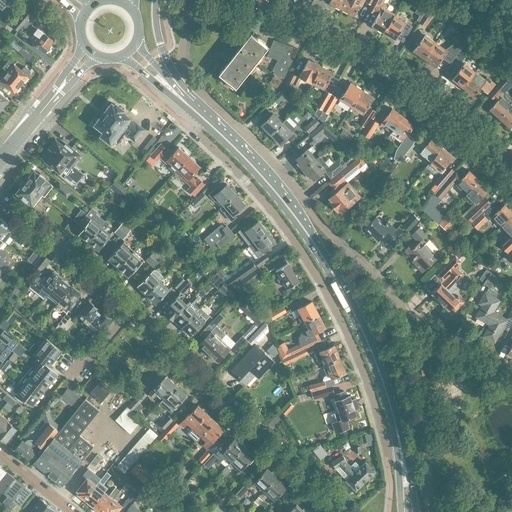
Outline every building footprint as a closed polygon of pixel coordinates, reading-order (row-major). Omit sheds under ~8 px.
[(330,0),(329,2),(341,9),(346,0),(330,0)] [(346,0),(341,9),(354,15),(359,5),(361,7),(364,0),(346,0)] [(371,25),(383,32),(390,22),(394,16),(384,10),(386,5),(382,3),(383,0),(373,0),(372,5),(368,10),(373,13),(374,13),(377,15),(371,25)] [(419,22),(425,27),(435,12),(429,7),(419,22)] [(27,10),(14,26),(19,30),(32,14),(27,10)] [(0,24),(4,28),(10,21),(0,12),(0,24)] [(403,21),(407,24),(412,17),(408,14),(403,21)] [(390,22),(383,32),(395,40),(396,38),(403,42),(412,26),(394,16),(390,22)] [(32,42),(45,52),(54,40),(33,24),(30,29),(37,35),(32,42)] [(413,51),(424,59),(436,42),(421,31),(416,38),(420,41),(413,51)] [(251,34),(240,47),(257,61),(268,48),(251,34)] [(436,42),(424,59),(435,67),(442,58),(450,63),(464,43),(458,39),(446,49),(436,42)] [(274,54),(279,42),(273,40),(267,56),(278,60),(272,71),(283,79),(292,61),(288,59),(293,47),(290,46),(285,59),(280,57),(274,54)] [(285,44),(279,42),(274,54),(280,57),(285,44)] [(290,46),(285,44),(280,57),(285,59),(290,46)] [(240,47),(229,61),(246,75),(257,61),(240,47)] [(298,49),(293,47),(288,59),(292,61),(298,49)] [(486,54),(481,50),(477,54),(482,59),(486,54)] [(313,81),(321,66),(308,59),(299,77),(291,73),(285,84),(291,87),(293,84),(297,86),(301,78),(311,83),(312,82),(313,81)] [(246,75),(229,61),(218,74),(236,88),(246,75)] [(464,63),(452,79),(463,88),(475,71),(464,63)] [(24,67),(21,70),(14,64),(0,81),(14,93),(28,76),(30,72),(30,70),(26,67),(24,67)] [(313,81),(311,83),(324,90),(333,72),(321,66),(313,81)] [(475,71),(463,88),(474,96),(479,88),(488,94),(496,84),(487,77),(485,79),(475,71)] [(511,96),(506,91),(511,84),(511,76),(507,72),(496,84),(488,94),(496,102),(489,109),(500,119),(511,104),(511,96)] [(269,82),(277,88),(282,81),(274,75),(269,82)] [(339,99),(351,107),(362,90),(350,82),(344,92),(339,99)] [(273,98),(277,103),(288,92),(284,88),(273,98)] [(362,90),(351,107),(352,107),(352,106),(359,111),(363,114),(367,107),(374,97),(362,90)] [(316,107),(323,110),(332,95),(325,91),(316,107)] [(0,108),(8,99),(0,92),(0,108)] [(332,95),(323,110),(328,113),(337,98),(332,95)] [(96,124),(95,125),(104,132),(101,135),(110,143),(113,139),(118,142),(129,128),(131,131),(128,135),(135,141),(144,129),(136,124),(136,125),(128,119),(129,118),(122,112),(123,110),(115,104),(114,106),(112,104),(111,105),(109,106),(106,109),(106,111),(101,118),(98,118),(96,121),(96,124)] [(511,104),(500,119),(510,127),(511,125),(511,104)] [(359,124),(365,128),(375,111),(369,107),(359,124)] [(380,124),(391,132),(403,116),(392,108),(380,124)] [(261,124),(271,134),(282,123),(273,113),(261,124)] [(403,116),(391,132),(403,140),(414,125),(403,116)] [(361,134),(369,138),(379,123),(371,118),(361,134)] [(282,123),(271,134),(280,144),(292,133),(295,129),(286,120),(282,123)] [(304,128),(308,133),(316,126),(312,121),(304,128)] [(309,135),(314,140),(327,129),(322,124),(309,135)] [(420,152),(430,161),(441,147),(431,138),(420,152)] [(403,156),(405,154),(413,144),(408,139),(397,152),(403,156)] [(73,179),(77,182),(83,174),(72,165),(79,155),(63,143),(62,145),(55,140),(42,157),(45,160),(61,172),(62,170),(68,174),(66,177),(71,181),(73,179)] [(176,172),(189,157),(179,147),(170,157),(165,152),(167,149),(161,144),(151,155),(157,161),(160,157),(170,166),(170,167),(170,168),(171,169),(171,170),(172,171),(173,171),(174,171),(175,171),(176,172)] [(410,159),(419,148),(413,144),(405,154),(410,159)] [(297,163),(303,170),(316,159),(311,153),(315,150),(311,146),(308,149),(307,149),(296,158),(299,162),(297,163)] [(430,190),(435,193),(449,176),(454,171),(446,164),(453,156),(441,147),(430,161),(432,162),(429,162),(426,167),(433,173),(438,172),(439,171),(443,175),(430,190)] [(304,171),(303,173),(306,177),(308,176),(309,177),(310,176),(314,180),(326,171),(331,178),(340,170),(351,161),(349,159),(345,162),(344,162),(341,158),(338,158),(328,166),(320,156),(316,159),(303,170),(304,171)] [(189,157),(176,172),(176,173),(176,174),(177,175),(178,176),(179,177),(180,177),(181,177),(182,177),(191,186),(188,189),(194,195),(204,184),(198,178),(196,181),(191,176),(200,166),(189,157)] [(330,204),(338,213),(340,211),(343,214),(354,204),(361,198),(348,183),(362,172),(363,173),(370,168),(361,157),(330,183),(335,189),(330,193),(333,196),(330,199),(332,202),(330,204)] [(449,176),(435,193),(421,209),(438,223),(444,216),(433,207),(441,199),(454,183),(456,184),(455,185),(465,194),(478,179),(469,170),(463,176),(456,169),(454,171),(449,176)] [(27,175),(23,180),(41,194),(44,196),(53,185),(44,178),(44,177),(39,174),(34,171),(30,175),(27,175)] [(489,189),(478,179),(465,194),(475,203),(473,205),(475,207),(467,214),(473,220),(491,203),(485,197),(484,198),(482,197),(489,189)] [(41,194),(23,180),(19,185),(20,188),(16,193),(21,196),(21,197),(26,201),(26,200),(32,205),(31,206),(33,207),(41,214),(45,208),(36,201),(41,194)] [(111,187),(124,197),(128,190),(116,180),(111,187)] [(53,188),(66,198),(72,191),(59,181),(53,188)] [(218,199),(224,205),(236,194),(226,184),(219,190),(216,187),(208,194),(215,202),(218,199)] [(203,192),(191,203),(196,208),(207,197),(203,192)] [(236,194),(224,205),(220,208),(231,221),(236,217),(234,215),(245,205),(236,194)] [(501,227),(502,226),(511,215),(511,212),(504,204),(499,209),(497,207),(493,206),(491,204),(472,221),(479,228),(488,219),(488,220),(491,217),(501,227)] [(83,228),(78,234),(88,242),(105,221),(96,214),(97,212),(92,207),(79,224),(83,228)] [(402,226),(408,232),(419,219),(414,214),(402,226)] [(500,245),(507,253),(511,248),(511,215),(502,226),(511,235),(500,245)] [(448,230),(450,232),(453,229),(451,228),(454,224),(445,216),(438,224),(447,232),(448,230)] [(376,217),(366,227),(367,229),(366,230),(369,234),(371,232),(378,240),(380,237),(384,241),(395,230),(387,222),(384,225),(376,217)] [(0,238),(4,241),(8,235),(14,240),(15,240),(20,243),(23,238),(13,230),(7,225),(7,224),(1,220),(0,219),(0,238)] [(105,221),(88,242),(98,250),(110,234),(104,230),(109,223),(105,220),(105,221)] [(238,232),(249,245),(267,232),(258,220),(250,226),(248,224),(238,232)] [(118,236),(127,226),(122,222),(114,233),(118,236)] [(63,231),(69,236),(76,227),(74,226),(69,223),(63,231)] [(222,224),(204,239),(211,247),(216,243),(231,230),(226,225),(224,227),(222,224)] [(118,236),(123,239),(131,229),(127,226),(118,236)] [(410,244),(404,249),(414,260),(413,262),(422,272),(424,270),(437,258),(439,256),(423,239),(427,235),(418,227),(410,234),(418,243),(413,247),(410,244)] [(231,230),(216,243),(220,248),(235,235),(231,230)] [(267,232),(249,245),(258,258),(254,261),(259,267),(269,259),(265,254),(264,254),(263,252),(275,243),(267,232)] [(0,245),(4,241),(0,238),(0,256),(0,268),(3,270),(9,262),(4,258),(7,253),(0,247),(0,245)] [(108,258),(118,267),(133,251),(124,242),(122,244),(122,243),(108,258)] [(133,251),(118,267),(128,276),(142,261),(143,260),(133,251)] [(155,251),(146,260),(149,264),(158,255),(155,251)] [(187,256),(197,266),(201,262),(191,252),(187,256)] [(34,264),(42,270),(50,260),(42,254),(34,264)] [(158,255),(149,264),(153,268),(162,259),(158,255)] [(441,284),(432,293),(448,308),(450,307),(455,311),(463,302),(458,297),(457,299),(451,293),(456,287),(453,284),(462,274),(455,267),(461,262),(458,260),(456,257),(437,276),(444,282),(442,285),(441,284)] [(276,270),(288,288),(299,281),(287,263),(285,259),(274,266),(276,270)] [(252,261),(226,280),(231,287),(241,280),(257,268),(252,261)] [(257,268),(241,280),(245,286),(263,273),(259,267),(258,267),(258,268),(257,268)] [(44,269),(29,287),(44,299),(46,296),(61,278),(52,271),(50,274),(44,269)] [(486,269),(479,279),(484,282),(491,273),(486,269)] [(138,285),(146,294),(160,281),(151,272),(138,285)] [(476,317),(487,323),(492,312),(499,300),(495,298),(498,292),(491,289),(498,276),(491,272),(491,273),(484,282),(479,289),(485,293),(479,303),(483,305),(476,317)] [(180,276),(173,285),(177,289),(185,280),(183,278),(180,276)] [(61,278),(46,296),(57,304),(71,286),(61,278)] [(182,294),(192,284),(186,279),(185,280),(177,289),(182,294)] [(160,281),(146,294),(155,303),(169,290),(160,281)] [(219,289),(230,300),(236,294),(225,283),(219,289)] [(54,307),(54,308),(57,310),(59,311),(61,311),(63,309),(66,312),(69,310),(78,299),(76,297),(79,293),(71,286),(57,304),(54,307)] [(187,304),(173,319),(176,321),(176,322),(182,328),(200,309),(199,308),(194,304),(199,299),(195,295),(187,304)] [(173,319),(187,304),(178,296),(164,310),(167,313),(166,314),(172,320),(173,319)] [(242,297),(235,304),(259,326),(265,320),(242,297)] [(302,324),(319,315),(311,301),(291,312),(294,318),(299,316),(302,324)] [(89,303),(78,315),(88,324),(99,311),(89,303)] [(271,317),(285,309),(283,306),(269,314),(271,317)] [(200,309),(182,328),(188,333),(191,336),(205,321),(210,316),(200,307),(199,308),(200,309)] [(271,317),(272,320),(286,312),(285,309),(271,317)] [(11,313),(6,319),(11,323),(18,315),(13,311),(11,313)] [(99,311),(88,324),(97,332),(108,319),(99,311)] [(492,312),(487,323),(490,325),(484,336),(494,342),(506,320),(492,312)] [(210,332),(199,344),(203,347),(202,348),(207,353),(225,334),(216,325),(224,317),(220,313),(207,326),(212,330),(210,332)] [(66,314),(50,335),(55,338),(61,330),(71,318),(66,314)] [(300,343),(300,344),(288,351),(291,355),(291,356),(306,348),(317,342),(313,334),(325,328),(319,315),(302,324),(306,330),(305,331),(304,331),(303,332),(302,333),(301,334),(301,335),(300,336),(300,337),(300,338),(299,339),(299,340),(299,341),(299,342),(300,343)] [(71,318),(61,330),(65,334),(75,321),(71,318)] [(14,337),(7,332),(4,330),(0,334),(0,340),(7,346),(14,337)] [(225,334),(207,353),(212,358),(213,357),(217,361),(227,350),(232,355),(247,339),(243,335),(235,343),(225,334)] [(46,338),(40,346),(56,360),(60,355),(59,354),(62,351),(46,338)] [(7,347),(0,354),(0,360),(2,362),(12,351),(18,343),(13,339),(7,347)] [(33,355),(42,362),(49,367),(51,364),(52,364),(56,360),(40,346),(35,342),(28,351),(33,355)] [(258,379),(274,361),(256,344),(231,371),(246,384),(254,375),(258,379)] [(334,345),(314,354),(317,360),(320,359),(323,366),(340,359),(334,345)] [(14,352),(18,355),(22,349),(18,346),(14,352)] [(291,355),(282,359),(285,365),(308,354),(306,348),(291,356),(291,355)] [(9,358),(13,361),(18,355),(14,352),(9,358)] [(346,372),(340,359),(323,366),(325,373),(323,379),(323,381),(305,386),(307,391),(310,390),(311,393),(327,388),(325,381),(331,379),(346,372)] [(6,372),(12,363),(8,360),(1,369),(6,372)] [(42,362),(36,369),(36,370),(52,383),(56,378),(55,378),(58,374),(49,367),(42,362)] [(32,366),(25,374),(45,390),(47,387),(48,387),(52,383),(36,370),(36,369),(32,366)] [(10,375),(6,372),(1,369),(0,370),(0,376),(5,381),(10,375)] [(25,374),(19,382),(39,399),(43,394),(42,393),(45,390),(25,374)] [(158,392),(165,398),(176,386),(166,376),(155,388),(149,393),(153,397),(158,392)] [(39,399),(19,382),(10,393),(22,403),(24,400),(32,406),(35,403),(39,399)] [(90,393),(101,402),(111,391),(100,382),(90,393)] [(176,386),(165,398),(176,408),(187,396),(176,386)] [(60,396),(71,405),(78,397),(67,388),(60,396)] [(329,394),(327,388),(311,393),(313,399),(329,394)] [(139,403),(147,395),(143,391),(127,407),(135,414),(143,406),(139,403)] [(350,429),(347,418),(356,416),(354,410),(358,409),(355,399),(351,400),(349,396),(346,397),(344,391),(334,395),(339,412),(331,414),(334,422),(332,423),(335,433),(350,429)] [(59,431),(44,450),(34,463),(62,486),(82,460),(93,446),(79,435),(91,421),(99,410),(85,399),(77,410),(59,431)] [(281,411),(286,415),(294,406),(289,402),(281,411)] [(201,437),(215,422),(197,406),(190,414),(189,413),(180,424),(183,427),(187,423),(192,428),(187,433),(196,441),(201,436),(201,437)] [(115,420),(130,434),(142,421),(127,407),(115,420)] [(156,417),(150,412),(146,416),(152,421),(156,417)] [(165,429),(173,420),(168,415),(160,424),(165,429)] [(8,420),(0,429),(0,436),(6,441),(16,429),(7,422),(8,420)] [(157,437),(163,442),(179,425),(173,420),(165,429),(157,437)] [(215,422),(201,437),(206,441),(202,445),(207,449),(216,439),(215,438),(223,430),(215,422)] [(22,441),(15,449),(29,460),(40,447),(44,450),(59,431),(49,424),(36,441),(33,440),(32,439),(29,439),(28,440),(26,441),(24,443),(22,441)] [(116,466),(125,473),(156,438),(147,430),(116,466)] [(234,439),(228,445),(224,441),(203,464),(208,468),(214,461),(218,464),(224,458),(229,463),(232,460),(232,461),(244,447),(234,439)] [(314,449),(321,457),(327,452),(321,444),(314,449)] [(229,463),(221,471),(226,475),(233,467),(236,464),(240,468),(241,469),(253,456),(244,447),(232,461),(232,460),(229,463)] [(198,459),(203,464),(211,454),(206,450),(198,459)] [(90,463),(95,466),(102,458),(97,454),(90,463)] [(350,466),(346,462),(346,461),(343,456),(331,463),(335,468),(346,481),(355,490),(375,472),(365,462),(360,467),(355,461),(350,466)] [(137,462),(130,471),(144,483),(152,475),(137,462)] [(255,482),(252,485),(257,489),(259,486),(264,490),(277,477),(276,476),(277,475),(273,471),(271,472),(267,468),(255,481),(255,482)] [(87,479),(77,491),(78,492),(77,493),(79,495),(79,497),(82,499),(84,499),(85,499),(96,485),(101,479),(88,469),(83,476),(87,479)] [(0,490),(3,492),(14,478),(14,479),(15,478),(6,471),(0,478),(0,490)] [(96,485),(85,499),(87,502),(88,504),(90,506),(92,505),(93,506),(104,492),(107,488),(103,484),(107,479),(103,476),(101,479),(96,485)] [(264,490),(263,492),(268,497),(270,495),(275,500),(282,492),(285,495),(289,490),(286,487),(287,487),(277,477),(264,490)] [(3,502),(7,505),(24,485),(15,479),(5,493),(8,496),(3,502)] [(236,494),(234,497),(238,500),(240,498),(249,488),(245,484),(236,494)] [(24,485),(7,505),(12,509),(16,503),(20,506),(31,492),(31,493),(32,492),(24,485)] [(104,492),(93,506),(94,507),(94,509),(97,511),(99,511),(100,511),(102,511),(113,499),(120,490),(115,487),(108,496),(104,492)] [(113,499),(102,511),(116,511),(121,507),(124,510),(138,493),(134,490),(121,506),(113,499)] [(263,500),(259,496),(254,501),(258,505),(263,500)] [(40,499),(29,511),(52,511),(56,508),(49,502),(48,504),(40,499)]
